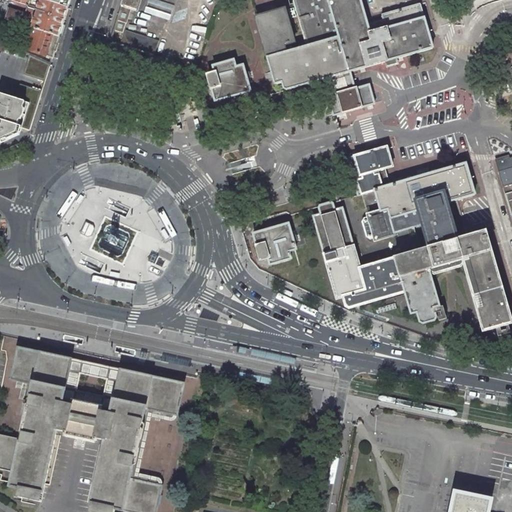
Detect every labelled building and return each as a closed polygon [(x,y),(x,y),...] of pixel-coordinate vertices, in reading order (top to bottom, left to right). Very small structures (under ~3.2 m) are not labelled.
[(9,10),(6,19),(32,27),(40,0),(10,0),(28,5),(25,15),(9,10)] [(41,0),(40,0),(32,27),(33,28),(52,34),(59,36),(68,9),(41,0)] [(41,0),(68,9),(70,0),(41,0)] [(122,0),(121,5),(130,8),(137,10),(140,0),(122,0)] [(149,0),(146,13),(169,20),(173,5),(156,0),(149,0)] [(335,115),(374,104),(375,103),(370,86),(368,85),(355,89),(350,72),(386,62),(387,66),(388,66),(396,64),(397,63),(396,59),(434,49),(421,4),(420,3),(382,14),(382,15),(383,20),(368,24),(361,0),(294,0),(308,46),(297,49),(286,10),(284,9),(257,17),(256,18),(275,83),(277,84),(283,82),(284,89),(287,90),(325,79),(330,96),(329,96),(329,98),(333,115),(335,115)] [(121,5),(113,30),(122,33),(130,8),(121,5)] [(27,49),(46,55),(52,34),(33,28),(27,49)] [(126,30),(121,45),(154,56),(159,41),(126,30)] [(46,55),(53,58),(59,36),(52,34),(46,55)] [(51,64),(30,55),(24,74),(45,81),(51,64)] [(233,60),(214,65),(213,67),(215,73),(209,75),(208,77),(215,100),(216,101),(250,91),(251,90),(244,66),(242,65),(236,67),(235,61),(233,60)] [(20,84),(16,99),(29,103),(22,128),(30,131),(42,91),(20,84)] [(0,143),(19,135),(22,128),(29,103),(16,99),(0,93),(0,143)] [(428,249),(396,258),(395,259),(405,293),(411,313),(412,314),(417,313),(420,322),(423,324),(435,320),(437,317),(434,308),(439,306),(440,305),(431,273),(433,273),(434,274),(441,272),(461,266),(462,265),(463,264),(464,264),(483,330),(485,331),(511,324),(511,322),(485,225),(465,230),(467,237),(458,240),(448,203),(474,195),(475,193),(467,164),(465,163),(429,174),(428,170),(427,169),(419,172),(418,173),(419,177),(390,185),(386,168),(391,167),(392,165),(388,148),(386,147),(347,159),(346,160),(351,177),(352,178),(353,178),(358,195),(359,195),(375,191),(381,211),(368,214),(368,216),(368,218),(365,219),(363,222),(367,236),(370,238),(374,237),(375,240),(376,241),(395,235),(396,233),(392,219),(418,211),(428,249)] [(503,186),(511,183),(511,158),(510,159),(509,156),(496,160),(503,186)] [(84,198),(80,195),(76,202),(79,205),(84,198)] [(357,306),(361,305),(363,302),(360,292),(365,291),(366,289),(360,268),(343,209),(341,208),(335,210),(333,203),(331,202),(320,205),(319,208),(321,214),(314,216),(313,217),(337,298),(338,299),(343,297),(346,307),(349,308),(357,306)] [(86,222),(81,234),(82,234),(86,236),(88,237),(90,237),(91,236),(95,229),(94,227),(94,225),(92,224),(88,223),(86,222)] [(288,223),(254,233),(253,235),(260,259),(262,260),(268,258),(270,264),(271,265),(291,259),(291,258),(290,252),(296,250),(297,248),(289,224),(288,223)] [(156,265),(159,257),(152,254),(150,258),(148,262),(156,265)] [(360,268),(366,289),(365,291),(360,292),(363,302),(361,305),(405,293),(395,259),(396,258),(360,268)] [(296,359),(238,347),(237,353),(295,365),(296,359)] [(130,479),(146,408),(177,415),(184,384),(121,370),(72,359),(18,348),(11,379),(33,384),(21,439),(0,434),(0,468),(15,472),(11,486),(20,488),(18,497),(41,502),(57,430),(65,432),(65,434),(66,434),(66,436),(95,442),(95,440),(96,441),(97,438),(106,440),(90,511),(114,511),(115,509),(130,511),(156,511),(162,486),(130,479)] [(191,362),(162,356),(161,361),(190,367),(191,362)] [(290,389),(291,384),(233,371),(231,376),(290,389)] [(489,511),(492,499),(473,495),(455,492),(450,511),(489,511)] [(252,495),(250,503),(260,505),(262,497),(252,495)]
